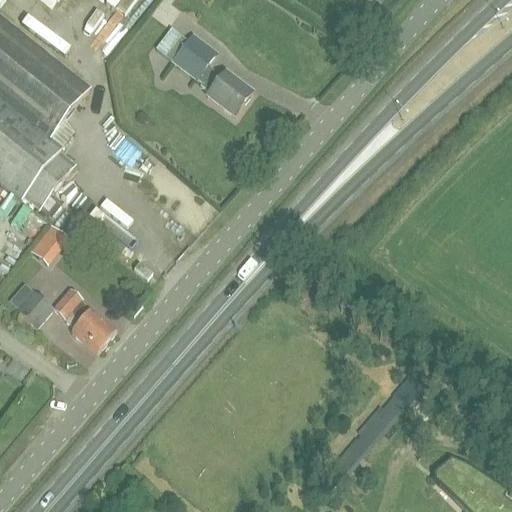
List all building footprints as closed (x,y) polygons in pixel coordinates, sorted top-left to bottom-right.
[(0,183),(22,201),(24,198),(40,210),(73,170),(57,157),(60,154),(47,144),(88,93),(0,22),(0,183)] [(164,52),(174,59),(189,39),(179,32),(164,52)] [(215,56),(191,38),(188,43),(171,65),(201,86),(199,88),(209,95),(206,99),(235,119),(252,96),(224,75),(221,79),(206,68),(215,56)] [(0,190),(0,205),(14,216),(21,206),(0,190)] [(53,313),(55,310),(33,293),(16,314),(37,332),(54,314),(53,313)] [(97,358),(116,335),(91,313),(90,313),(82,306),(82,305),(70,294),(55,310),(53,313),(54,314),(74,332),(71,336),(97,358)] [(374,449),(407,410),(402,406),(393,398),(368,428),(360,438),(374,449)] [(332,480),(342,487),(359,467),(346,455),(328,476),(332,480)] [(461,511),(511,511),(511,508),(503,500),(506,495),(466,468),(451,462),(433,475),(434,484),(461,511)]
